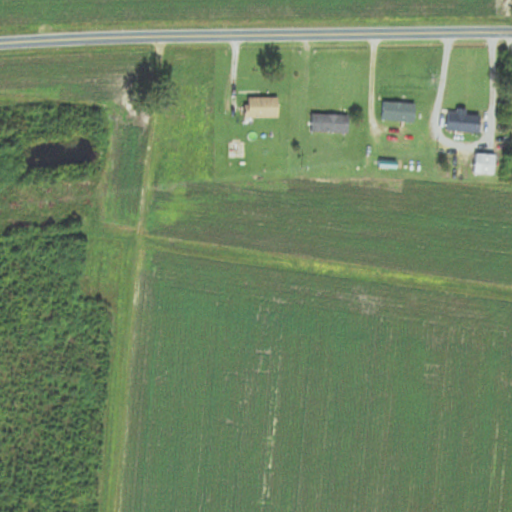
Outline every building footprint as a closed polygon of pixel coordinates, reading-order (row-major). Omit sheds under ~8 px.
[(279,99),(245,98),(245,118),(279,118),(279,99)] [(382,122),(416,122),(416,103),(382,103),(382,122)] [(480,114),(447,114),(447,133),(480,133),(480,114)] [(312,134),(349,134),(349,115),(312,115),(312,134)] [(495,156),(476,155),(475,175),(495,176),(495,156)]
